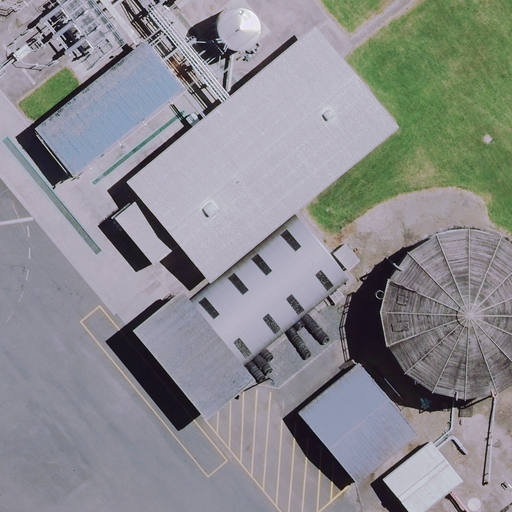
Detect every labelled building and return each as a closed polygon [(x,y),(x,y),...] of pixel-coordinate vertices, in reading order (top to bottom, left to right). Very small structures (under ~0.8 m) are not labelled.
[(308,40),(127,190),(200,276),(380,126),(308,40)] [(155,90),(119,47),(13,136),(50,179),(155,90)] [(256,366),(272,386),(325,344),(309,324),(353,288),(298,219),(191,305),(184,297),(135,335),(203,420),(251,381),(246,374),(256,366)] [(386,349),(387,352),(395,365),(405,377),(417,387),(431,395),(445,400),(460,403),(476,403),(491,400),(506,395),(511,390),(511,237),(505,234),(491,228),(475,226),(460,226),(445,228),(430,234),(417,242),(405,252),(395,263),(387,277),(382,291),(379,307),(379,322),(382,337),(386,349)] [(403,429),(342,358),(276,414),(336,485),(403,429)] [(425,511),(463,482),(431,443),(383,482),(406,511),(425,511)]
